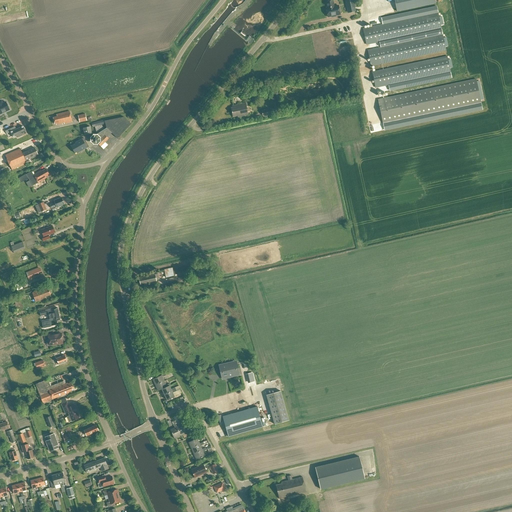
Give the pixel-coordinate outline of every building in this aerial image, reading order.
[(334,7),(333,0),(325,2),(327,10),(326,11),(327,18),(341,15),(339,6),(334,7)] [(394,0),(397,12),(436,4),(434,0),(394,0)] [(366,45),(441,29),(438,14),(363,29),(366,45)] [(371,66),(446,51),(442,35),(367,51),(371,66)] [(375,88),(450,72),(447,57),(372,72),(375,88)] [(476,80),(378,100),(383,123),(481,103),(476,80)] [(0,113),(5,112),(5,111),(10,108),(9,104),(9,103),(8,103),(7,101),(5,103),(3,99),(0,100),(0,113)] [(232,108),(231,108),(233,117),(237,116),(238,118),(248,116),(246,103),(232,106),(232,108)] [(62,125),(72,122),(69,112),(56,115),(57,117),(53,118),(54,124),(56,124),(56,125),(62,124),(62,125)] [(85,114),(78,116),(79,123),(86,122),(85,114)] [(97,135),(101,139),(97,143),(98,145),(101,147),(105,143),(109,139),(107,138),(112,133),(118,138),(131,125),(124,118),(110,120),(105,121),(105,120),(91,124),(92,127),(95,127),(97,135)] [(26,133),(23,127),(15,131),(13,128),(5,131),(6,134),(11,132),(13,138),(17,136),(18,138),(23,135),(22,134),(26,133)] [(85,135),(91,134),(90,127),(83,129),(85,135)] [(100,140),(100,138),(97,135),(93,135),(90,138),(91,141),(91,142),(94,145),(98,145),(97,143),(100,140)] [(87,148),(89,147),(84,138),(82,139),(75,143),(76,144),(71,147),(75,153),(80,151),(80,152),(87,148)] [(28,160),(38,155),(35,148),(22,154),(20,149),(5,156),(12,170),(29,162),(28,160)] [(46,170),(46,169),(42,171),(34,175),(32,172),(26,175),(31,183),(33,186),(46,178),(49,176),(47,172),(48,171),(47,170),(46,170)] [(57,207),(57,208),(64,205),(64,204),(64,202),(63,201),(61,198),(54,201),(55,202),(55,203),(50,205),(51,209),(57,207)] [(46,210),(43,202),(38,205),(41,212),(46,210)] [(49,235),(55,233),(52,226),(41,231),(43,236),(41,237),(43,241),(50,239),(49,235)] [(13,250),(14,253),(25,249),(23,242),(14,245),(13,242),(10,243),(13,250)] [(41,274),(42,273),(40,269),(39,270),(38,268),(26,273),(29,281),(41,276),(41,274)] [(172,268),(164,270),(166,278),(174,276),(172,268)] [(155,275),(139,278),(140,285),(156,281),(155,275)] [(45,297),(51,295),(48,288),(38,291),(37,291),(32,293),(36,302),(46,298),(45,297)] [(18,311),(24,309),(19,298),(14,300),(18,311)] [(60,320),(57,307),(40,311),(41,316),(49,314),(50,319),(42,321),(43,328),(52,326),(51,321),(53,321),(54,322),(60,320)] [(61,334),(48,336),(49,339),(47,339),(47,341),(47,345),(48,346),(49,345),(49,346),(63,344),(61,334)] [(58,365),(67,362),(65,356),(56,359),(58,365)] [(37,370),(45,367),(43,360),(35,363),(37,370)] [(222,380),(240,376),(237,362),(219,366),(222,380)] [(163,372),(165,374),(153,380),(155,386),(164,381),(162,377),(163,376),(164,377),(166,376),(171,373),(169,369),(163,372)] [(68,392),(74,390),(71,383),(68,384),(67,383),(66,384),(65,383),(64,384),(63,382),(51,386),(49,383),(45,384),(44,381),(35,385),(43,403),(69,393),(68,392)] [(164,381),(155,386),(158,391),(162,390),(169,386),(170,386),(169,384),(167,385),(168,385),(166,386),(164,381)] [(169,386),(162,390),(164,395),(176,390),(175,388),(171,390),(169,386)] [(176,390),(164,395),(167,401),(174,397),(173,393),(177,391),(176,390)] [(268,394),(276,424),(291,420),(284,390),(268,394)] [(69,407),(67,402),(61,404),(65,415),(68,413),(70,416),(67,417),(69,422),(79,418),(77,412),(78,412),(75,405),(74,406),(74,405),(69,407)] [(263,427),(257,407),(223,417),(228,437),(263,427)] [(50,416),(46,418),(49,428),(54,426),(50,416)] [(180,425),(177,427),(176,427),(180,436),(186,433),(182,425),(183,425),(181,421),(179,422),(180,425)] [(9,429),(6,422),(0,424),(0,430),(1,430),(2,432),(9,429)] [(175,428),(170,430),(174,439),(180,436),(176,427),(177,427),(175,424),(173,425),(175,428)] [(90,434),(98,431),(96,426),(88,429),(84,431),(86,436),(90,434)] [(14,436),(12,431),(7,433),(9,438),(10,438),(12,443),(15,442),(13,436),(14,436)] [(23,433),(25,439),(32,436),(30,431),(23,433)] [(26,442),(25,439),(23,433),(18,436),(21,444),(26,442)] [(54,434),(45,437),(47,441),(46,441),(49,451),(58,448),(57,445),(58,445),(54,434)] [(197,439),(188,443),(191,449),(200,445),(200,444),(198,440),(201,439),(200,437),(197,438),(197,439)] [(200,445),(191,449),(194,454),(202,450),(200,446),(204,444),(203,442),(200,444),(200,445)] [(28,444),(21,446),(23,453),(26,452),(28,460),(34,458),(32,450),(31,450),(30,447),(29,447),(28,444)] [(12,461),(18,459),(16,451),(14,452),(13,448),(8,449),(12,461)] [(202,450),(194,454),(196,460),(205,456),(203,452),(206,450),(205,448),(202,450)] [(365,479),(359,457),(315,468),(321,490),(365,479)] [(102,471),(108,469),(106,465),(107,465),(104,458),(96,462),(96,461),(84,466),(87,473),(100,468),(102,471)] [(218,472),(214,464),(209,467),(213,475),(218,472)] [(203,465),(191,470),(195,478),(207,473),(203,465)] [(57,475),(59,484),(63,483),(63,486),(66,485),(63,473),(57,475)] [(54,485),(59,484),(57,475),(52,476),(53,481),(50,482),(52,489),(55,488),(54,485)] [(114,484),(112,476),(105,478),(105,475),(98,477),(99,483),(102,482),(103,487),(114,484)] [(279,499),(306,492),(302,477),(292,480),(291,476),(287,477),(288,481),(281,482),(282,484),(276,485),(279,499)] [(43,477),(37,479),(39,487),(45,485),(43,477)] [(37,479),(30,481),(32,489),(39,487),(37,479)] [(215,486),(217,492),(227,488),(224,482),(215,486)] [(24,483),(18,484),(20,492),(27,490),(24,483)] [(18,484),(12,486),(14,494),(20,492),(18,484)] [(109,489),(103,491),(104,496),(107,495),(108,499),(119,496),(117,490),(110,492),(109,489)] [(109,502),(106,503),(108,508),(114,506),(113,504),(120,502),(119,496),(108,499),(109,502)]
